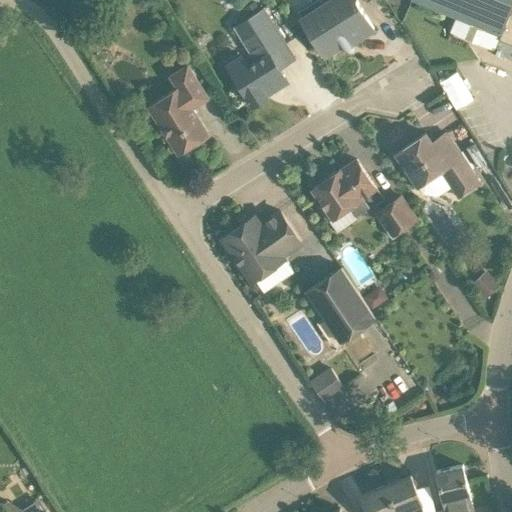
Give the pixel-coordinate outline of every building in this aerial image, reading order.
[(324,0),(324,1),(323,0),(320,0),(299,14),(300,16),(299,16),(325,55),(348,40),(351,44),(374,29),(355,0),(324,0)] [(511,0),(411,0),(501,36),(500,39),(511,43),(511,0)] [(249,15),(260,8),(255,1),(244,8),(246,12),(249,15)] [(286,44),(263,6),(260,8),(249,15),(233,26),(252,56),(267,47),(270,54),(286,44)] [(288,82),(270,54),(267,47),(252,56),(256,62),(250,66),(242,55),(226,64),(234,76),(253,107),(268,97),(267,95),(288,82)] [(209,134),(192,107),(208,97),(188,65),(171,76),(178,88),(149,106),(179,153),(209,134)] [(459,69),(442,80),(461,109),(478,98),(459,69)] [(479,183),(446,134),(432,143),(428,137),(416,145),(413,142),(396,153),(419,187),(442,172),(452,187),(459,197),(479,183)] [(376,187),(368,176),(357,160),(340,171),(340,170),(313,188),(324,203),(319,206),(329,220),(330,220),(349,207),(356,216),(369,207),(362,197),(376,187)] [(488,162),(477,169),(485,180),(495,173),(488,162)] [(417,220),(401,196),(378,212),(394,236),(417,220)] [(282,255),(301,242),(280,211),(258,226),(249,223),(248,221),(222,238),(252,281),(285,258),(282,255)] [(375,316),(342,267),(306,291),(339,340),(375,316)] [(499,285),(486,271),(472,285),(486,299),(499,285)] [(387,298),(383,292),(381,290),(375,289),(364,297),(372,308),(387,298)] [(345,388),(331,366),(310,379),(324,401),(345,388)] [(464,511),(474,510),(463,465),(436,471),(446,510),(437,511),(464,511)] [(397,511),(400,511),(422,503),(411,475),(386,485),(397,511)] [(362,495),(368,511),(397,511),(386,485),(362,495)] [(47,511),(46,510),(43,511),(13,511),(7,501),(0,505),(0,511),(47,511)]
